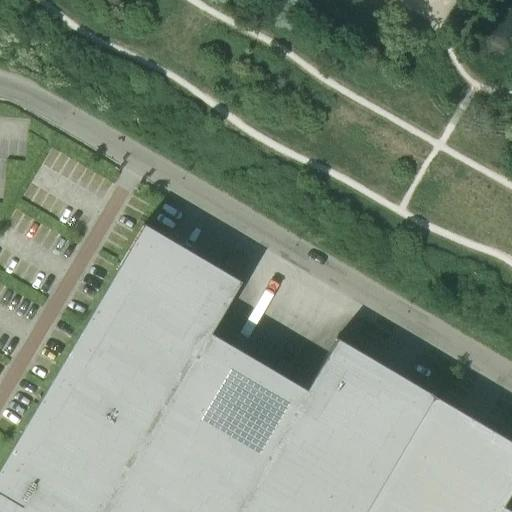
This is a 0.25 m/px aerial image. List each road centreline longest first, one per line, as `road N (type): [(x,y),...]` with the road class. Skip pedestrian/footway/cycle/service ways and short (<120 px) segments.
road 1 (unclassified): [(511,378),(0,82)]
road 2 (unknown): [(0,333),(113,143)]
